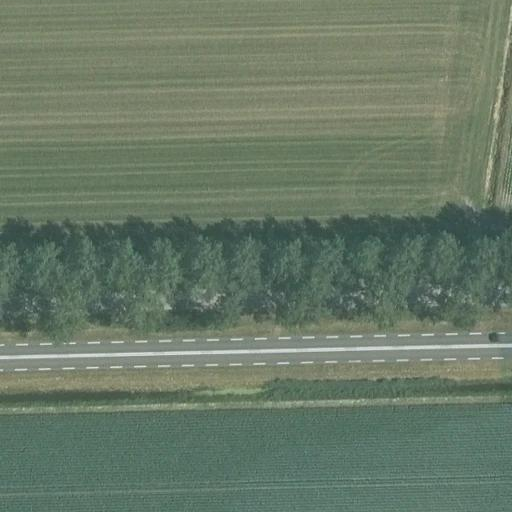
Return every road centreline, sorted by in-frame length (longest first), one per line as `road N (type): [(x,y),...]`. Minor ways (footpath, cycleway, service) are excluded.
road 1 (unclassified): [(0,310),(511,297)]
road 2 (secondary): [(511,346),(0,358)]
